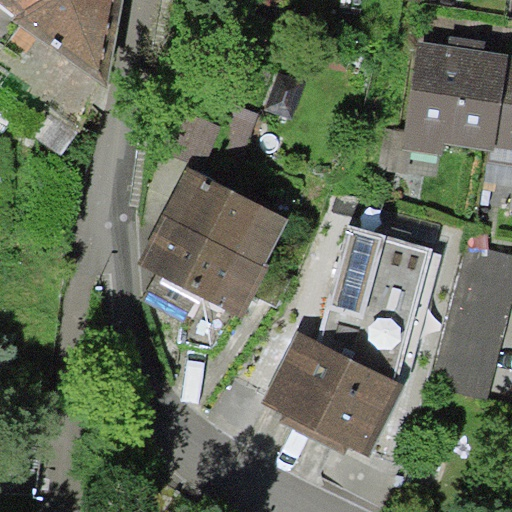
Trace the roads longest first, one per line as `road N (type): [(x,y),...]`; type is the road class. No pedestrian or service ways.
road 1 (residential): [(275,504),(163,414),(129,316),(105,181)]
road 2 (residential): [(105,181),(57,511)]
road 3 (residential): [(105,181),(140,0)]
